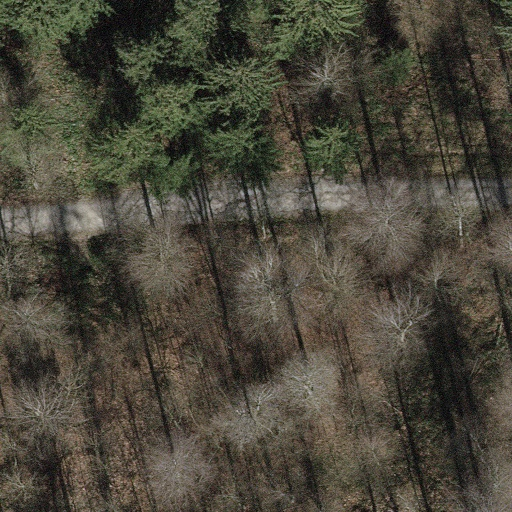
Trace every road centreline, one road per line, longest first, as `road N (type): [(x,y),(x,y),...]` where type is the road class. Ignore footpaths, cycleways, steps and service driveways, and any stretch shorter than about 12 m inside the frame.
road 1 (track): [(500,190),(368,227),(89,341),(0,397)]
road 2 (track): [(0,229),(315,197),(511,190)]
